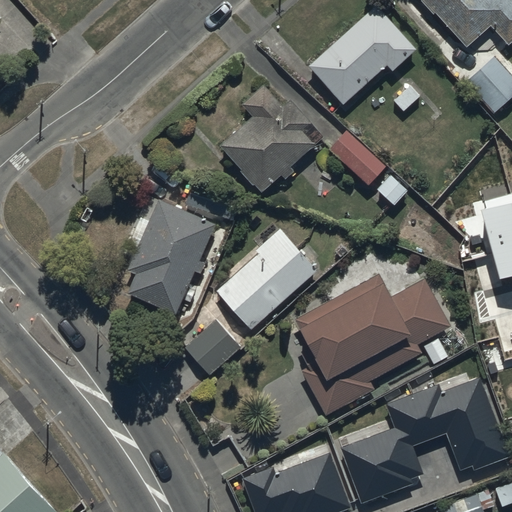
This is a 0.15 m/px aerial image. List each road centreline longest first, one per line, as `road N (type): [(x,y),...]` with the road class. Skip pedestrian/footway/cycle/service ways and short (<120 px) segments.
road 1 (tertiary): [(0,284),(128,441),(167,511)]
road 2 (tertiary): [(200,0),(0,166)]
